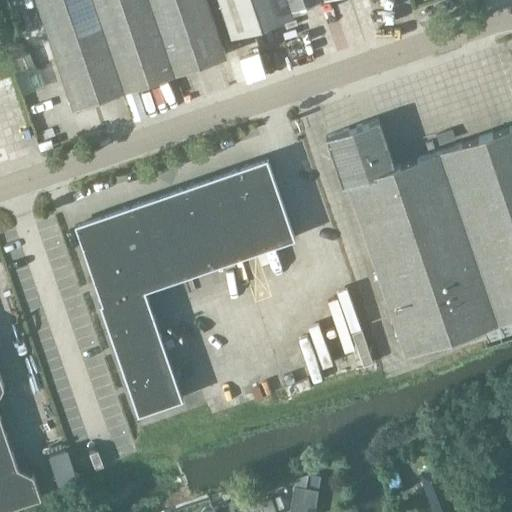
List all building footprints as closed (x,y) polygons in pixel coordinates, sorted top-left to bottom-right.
[(124,89),(93,0),(36,0),(73,106),(124,89)] [(93,0),(124,89),(176,71),(225,55),(206,0),(93,0)] [(316,0),(219,0),(231,36),(292,15),(290,9),(316,0)] [(20,70),(34,65),(29,52),(15,58),(20,70)] [(511,125),(392,166),(376,118),(329,135),(345,183),(346,183),(404,352),(511,315),(511,125)] [(451,129),(436,134),(439,142),(454,137),(451,129)] [(140,412),(182,398),(145,288),(295,237),(268,158),(75,224),(140,412)] [(0,509),(41,496),(33,474),(17,466),(0,415),(0,391),(3,385),(0,375),(0,509)] [(452,511),(444,489),(436,465),(420,471),(429,495),(435,511),(452,511)] [(396,471),(386,475),(391,488),(401,485),(396,471)] [(301,511),(306,487),(294,485),(289,511),(301,511)] [(306,487),(301,511),(313,511),(318,489),(306,487)]
